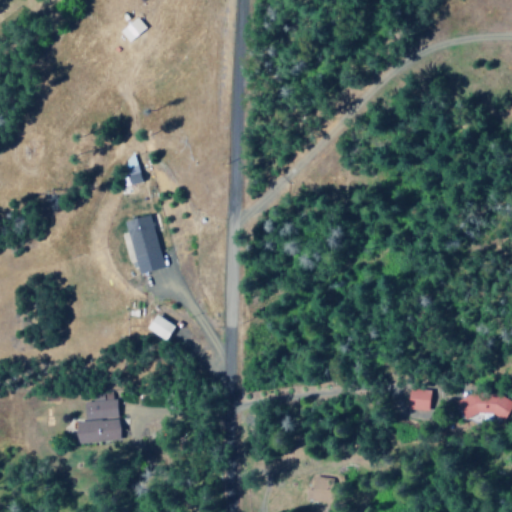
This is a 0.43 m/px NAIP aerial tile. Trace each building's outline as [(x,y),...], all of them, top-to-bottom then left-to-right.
[(145,27),(136,17),(120,32),(129,42),(145,27)] [(124,187),(142,182),(137,165),(120,170),(124,187)] [(125,221),(137,274),(163,269),(150,215),(125,221)] [(147,330),(166,341),(175,326),(156,315),(147,330)] [(454,401),(465,426),(508,406),(500,389),(489,394),(484,384),(476,388),(477,391),(454,401)] [(427,410),(427,389),(408,389),(407,409),(427,410)] [(83,402),(84,421),(76,422),(77,443),(119,441),(116,398),(110,399),(110,391),(103,391),(103,401),(83,402)] [(335,479),(313,476),(311,490),(306,489),(305,500),(332,503),(335,479)]
